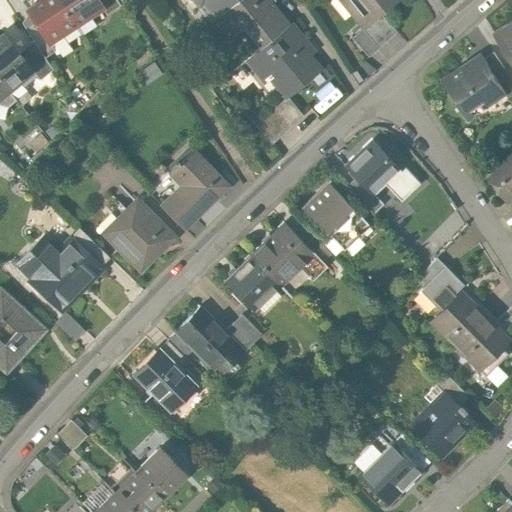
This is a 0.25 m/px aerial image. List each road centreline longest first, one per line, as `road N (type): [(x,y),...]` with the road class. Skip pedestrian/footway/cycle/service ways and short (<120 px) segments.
road 1 (residential): [(0,478),(115,344),(387,89)]
road 2 (residential): [(387,89),(511,255)]
road 3 (residential): [(387,89),(483,0)]
